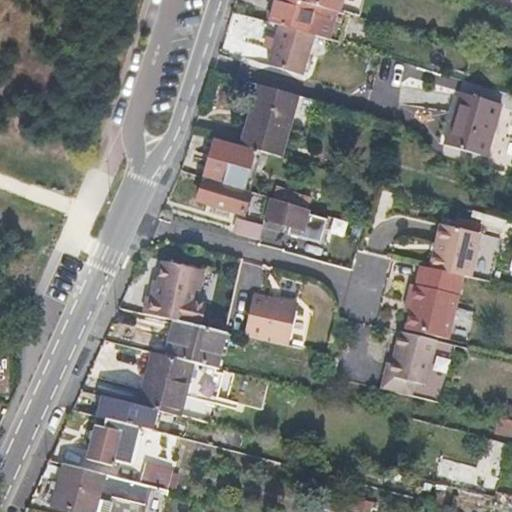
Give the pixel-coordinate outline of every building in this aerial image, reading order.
[(318,7),(292,0),(274,0),(267,23),(279,27),(309,35),(318,7)] [(292,0),(318,7),(333,11),(337,12),(340,0),(292,0)] [(340,0),(337,12),(344,14),(347,0),(340,0)] [(318,7),(309,35),(313,37),(325,40),(333,11),(318,7)] [(309,35),(279,27),(267,66),(301,76),(313,37),(309,35)] [(426,69),(438,72),(451,76),(459,50),(434,44),(426,69)] [(202,176),(241,188),(253,150),(279,157),(296,96),(255,85),(238,146),(214,139),(202,176)] [(444,144),(464,150),(483,155),(499,102),(460,91),(444,144)] [(243,212),(246,202),(250,191),(241,188),(202,176),(196,198),(243,212)] [(301,230),(304,219),(308,208),(271,197),(263,220),(301,230)] [(311,199),(308,208),(362,224),(365,214),(311,199)] [(257,239),(260,231),(263,222),(239,216),(233,233),(257,239)] [(437,224),(427,268),(460,276),(467,278),(478,233),(437,224)] [(145,299),(141,316),(171,323),(198,329),(203,306),(188,303),(191,291),(196,293),(201,271),(160,263),(152,301),(145,299)] [(427,268),(417,265),(412,285),(408,284),(404,304),(409,305),(407,313),(404,331),(446,341),(460,276),(427,268)] [(251,296),(242,339),(286,349),(295,306),(251,296)] [(163,354),(192,361),(213,367),(222,334),(198,329),(171,323),(163,354)] [(434,342),(398,334),(391,364),(388,376),(384,375),(381,387),(409,394),(412,381),(423,384),(434,342)] [(138,406),(155,411),(177,417),(192,361),(163,354),(152,352),(138,406)] [(149,430),(155,411),(138,406),(102,396),(96,416),(149,430)] [(85,458),(98,462),(111,465),(121,434),(95,425),(85,458)] [(174,459),(176,450),(179,442),(155,435),(150,452),(174,459)] [(480,456),(498,461),(503,443),(485,438),(480,456)] [(81,511),(92,511),(93,508),(95,501),(107,505),(105,511),(141,511),(149,486),(61,463),(50,503),(81,511)] [(166,487),(168,479),(170,472),(143,464),(139,479),(166,487)] [(510,507),(511,501),(511,497),(492,492),(489,502),(510,507)] [(429,511),(439,511),(441,504),(433,501),(429,511)]
